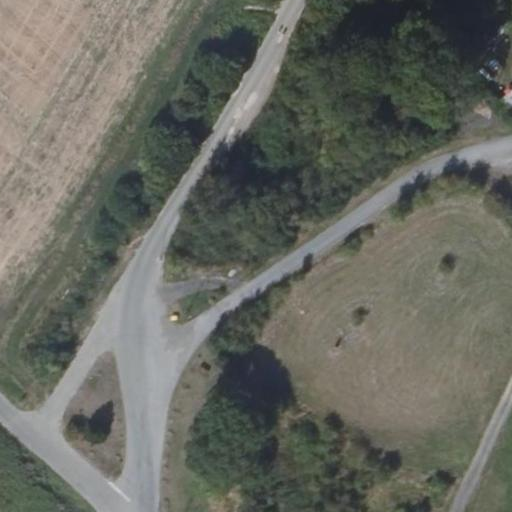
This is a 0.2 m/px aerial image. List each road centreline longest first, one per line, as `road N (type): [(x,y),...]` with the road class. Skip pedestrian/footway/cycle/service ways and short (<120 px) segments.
road 1 (residential): [(0,403),(116,511)]
road 2 (track): [(511,389),(454,511)]
